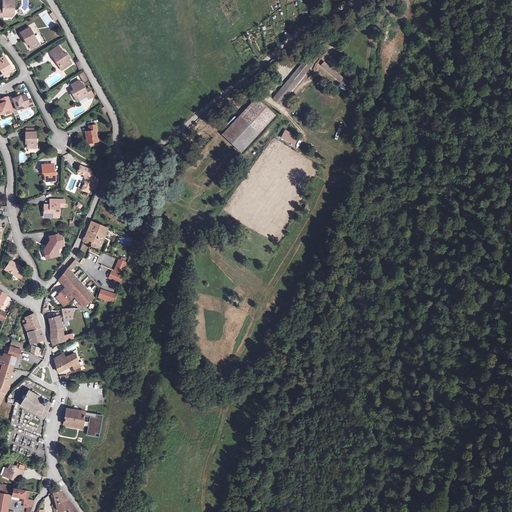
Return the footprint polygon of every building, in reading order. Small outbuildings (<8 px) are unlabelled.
[(12,12),(11,0),(1,0),(1,4),(2,6),(0,5),(0,15),(2,15),(2,13),(7,12),(10,15),(12,12)] [(28,45),(29,44),(32,49),(40,44),(31,27),(21,33),(28,45)] [(70,58),(66,52),(62,54),(60,53),(63,51),(59,45),(50,51),(54,57),(57,55),(58,57),(56,58),(60,64),(58,65),(62,69),(71,63),(68,59),(70,58)] [(279,91),(282,93),(316,53),(313,50),(306,59),(279,91)] [(0,73),(1,74),(10,69),(1,55),(0,55),(0,73)] [(279,91),(306,59),(302,56),(271,94),(274,97),(279,91)] [(350,83),(322,58),(319,61),(347,86),(350,83)] [(75,93),(78,98),(84,95),(88,93),(83,81),(82,81),(80,78),(72,82),(73,85),(75,85),(76,86),(71,88),(72,90),(73,92),(72,92),(73,94),(74,93),(75,93)] [(279,91),(274,97),(277,99),(282,93),(279,91)] [(21,105),(21,106),(26,104),(24,98),(22,93),(17,95),(17,93),(14,94),(13,93),(9,95),(13,107),(17,106),(21,105)] [(241,116),(259,135),(278,116),(259,98),(241,116)] [(0,109),(5,108),(6,111),(10,110),(7,100),(3,101),(3,99),(0,100),(0,109)] [(241,153),(259,135),(241,116),(222,134),(241,153)] [(97,130),(98,130),(97,124),(90,125),(90,131),(86,131),(88,143),(98,142),(97,130)] [(295,134),(282,127),(279,134),(291,141),(295,134)] [(26,139),(28,139),(28,148),(37,148),(37,132),(34,132),(27,132),(26,132),(26,139)] [(46,181),(56,181),(56,172),(54,172),(53,164),(43,165),(43,173),(45,173),(46,181)] [(91,170),(85,168),(83,174),(84,174),(85,175),(85,176),(87,178),(87,180),(83,190),(89,192),(95,179),(91,170)] [(45,214),(57,215),(58,215),(58,206),(64,206),(64,199),(52,198),(52,204),(50,204),(45,204),(44,214),(45,214)] [(87,237),(84,239),(85,243),(88,243),(90,240),(92,241),(92,243),(92,246),(94,247),(96,247),(98,246),(99,244),(102,245),(108,228),(93,222),(87,237)] [(46,257),(54,256),(58,251),(57,247),(61,247),(64,246),(63,237),(59,234),(50,236),(51,240),(51,241),(50,244),(48,244),(49,246),(47,249),(44,249),(46,257)] [(6,258),(0,267),(12,275),(18,267),(6,258)] [(91,293),(72,273),(70,271),(78,262),(75,260),(59,280),(65,287),(74,296),(83,307),(84,306),(94,297),(91,293)] [(118,260),(114,270),(122,273),(126,262),(118,260)] [(112,271),(109,278),(119,282),(122,274),(112,271)] [(73,272),(72,273),(91,293),(92,292),(73,272)] [(74,296),(65,287),(59,292),(60,293),(56,297),(59,301),(61,299),(65,304),(74,296)] [(101,291),(99,299),(112,303),(115,296),(101,291)] [(30,331),(39,327),(34,315),(33,314),(24,318),(25,320),(23,321),(24,325),(30,331)] [(51,345),(65,342),(64,337),(59,322),(57,316),(47,320),(50,336),(51,339),(50,339),(51,345)] [(39,327),(30,331),(31,344),(37,342),(43,340),(39,327)] [(8,349),(20,352),(26,339),(14,336),(8,349)] [(40,348),(31,344),(30,351),(38,355),(40,348)] [(20,352),(8,349),(5,356),(2,354),(0,358),(0,357),(0,393),(3,395),(7,387),(4,386),(13,358),(16,360),(20,352)] [(65,359),(63,354),(56,356),(54,357),(55,359),(58,372),(72,366),(79,363),(76,354),(65,359)] [(43,419),(51,404),(29,390),(20,406),(43,419)] [(103,415),(65,406),(62,422),(82,426),(85,415),(90,416),(86,433),(98,437),(103,415)] [(5,466),(3,465),(1,469),(4,471),(2,475),(13,479),(14,475),(16,472),(17,473),(19,469),(13,466),(13,465),(7,462),(5,466)] [(0,485),(0,492),(9,495),(12,495),(13,488),(0,485)] [(28,491),(13,488),(12,495),(25,498),(27,498),(28,491)] [(9,495),(0,492),(0,510),(6,511),(9,495)] [(55,502),(68,499),(67,498),(61,492),(53,494),(55,502)] [(68,499),(55,502),(58,511),(69,507),(69,510),(70,511),(77,511),(78,511),(73,505),(68,499)]
